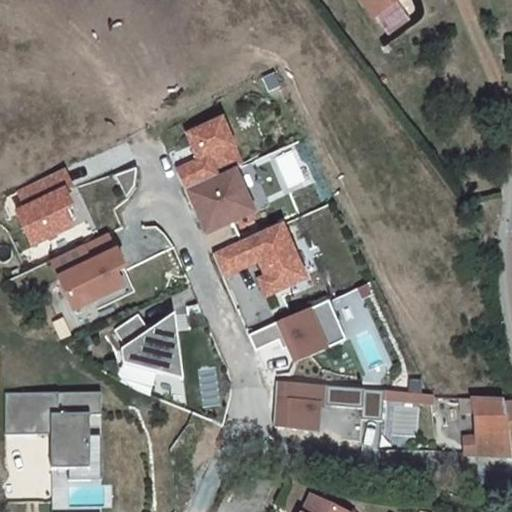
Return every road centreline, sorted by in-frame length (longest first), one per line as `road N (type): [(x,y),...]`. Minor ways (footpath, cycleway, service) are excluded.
road 1 (residential): [(150,149),(251,381),(233,441)]
road 2 (residential): [(233,441),(389,473),(511,476)]
